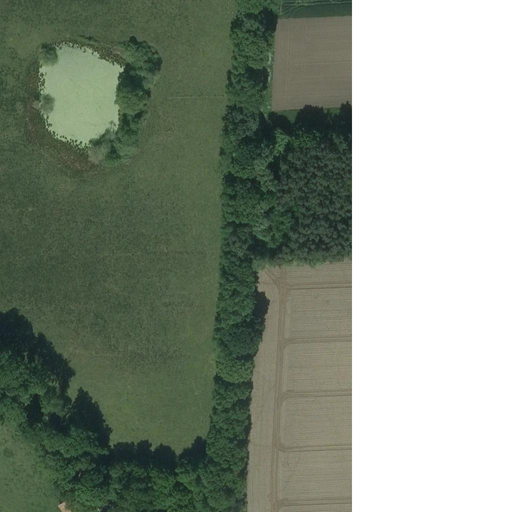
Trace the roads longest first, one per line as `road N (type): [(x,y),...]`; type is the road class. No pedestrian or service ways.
road 1 (unclassified): [(237,511),(262,0)]
road 2 (unclassified): [(0,376),(113,511)]
